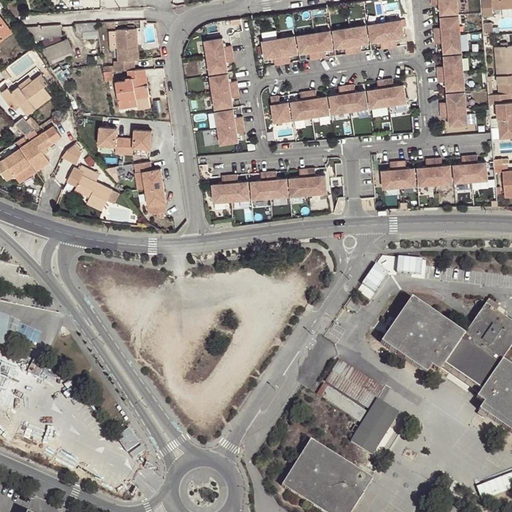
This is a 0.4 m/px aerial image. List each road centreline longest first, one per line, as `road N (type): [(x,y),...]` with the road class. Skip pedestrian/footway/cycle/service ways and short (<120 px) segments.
road 1 (secondary): [(201,455),(178,440),(70,284),(64,233)]
road 2 (secondary): [(46,275),(175,468)]
road 3 (residential): [(182,25),(171,64),(200,243)]
road 4 (residential): [(182,25),(145,13),(17,21)]
road 5 (residential): [(418,65),(257,87)]
road 6 (secondary): [(200,243),(356,225)]
road 7 (secondary): [(356,225),(511,223)]
road 8 (secondary): [(64,233),(124,244),(200,243)]
road 9 (tertiary): [(117,511),(0,460)]
